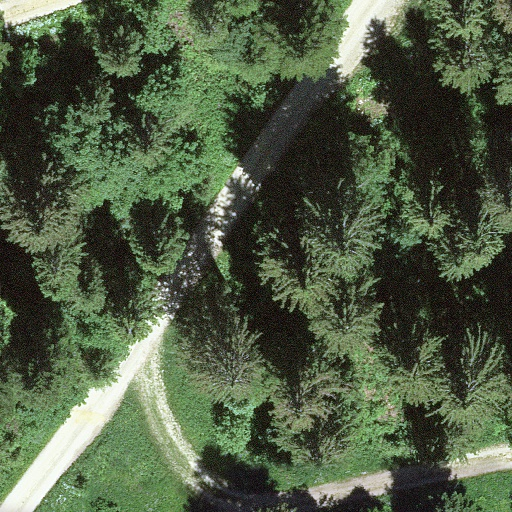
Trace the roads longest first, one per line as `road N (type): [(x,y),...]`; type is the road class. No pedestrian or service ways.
road 1 (track): [(15,511),(285,165),(398,0)]
road 2 (track): [(511,459),(277,511)]
road 3 (track): [(147,341),(161,414),(218,511)]
